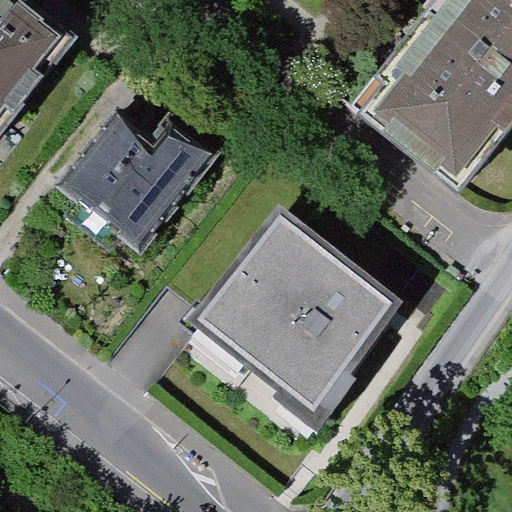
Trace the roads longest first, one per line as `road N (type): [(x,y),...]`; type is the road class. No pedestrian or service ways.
road 1 (residential): [(511,268),(337,511)]
road 2 (residential): [(205,511),(0,343)]
